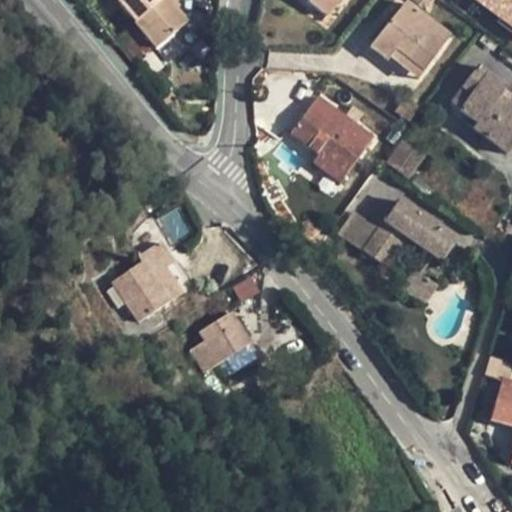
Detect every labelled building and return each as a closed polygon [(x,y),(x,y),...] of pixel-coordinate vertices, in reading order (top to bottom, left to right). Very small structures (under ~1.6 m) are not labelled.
[(114,0),(134,23),(161,1),(159,0),(114,0)] [(154,50),(187,24),(167,0),(162,0),(161,1),(134,23),(133,25),(154,50)] [(301,0),(325,18),(338,0),(301,0)] [(511,0),(475,0),(511,26),(511,0)] [(405,1),(369,48),(386,61),(389,57),(395,50),(422,72),(450,37),(405,1)] [(417,79),(422,72),(395,50),(389,57),(417,79)] [(472,130),(507,155),(511,148),(511,105),(500,97),(507,87),(477,66),(449,105),(476,125),(472,130)] [(373,139),(317,97),(290,134),(318,156),(312,164),(339,184),(373,139)] [(393,112),(408,122),(420,108),(404,97),(393,112)] [(402,142),(386,164),(408,179),(423,157),(402,142)] [(398,201),(364,251),(385,266),(404,238),(440,262),(455,240),(398,201)] [(291,232),(309,255),(316,246),(300,225),(291,232)] [(110,283),(138,324),(193,287),(176,262),(173,264),(159,242),(136,258),(140,263),(110,283)] [(426,305),(438,287),(413,270),(400,288),(426,305)] [(189,351),(203,374),(249,347),(230,313),(197,333),(202,343),(189,351)] [(501,381),(501,379),(508,381),(511,369),(511,364),(489,358),(484,376),(501,381)] [(511,382),(508,381),(501,379),(501,381),(495,401),(487,399),(481,419),(489,421),(511,427),(511,456),(510,465),(511,465),(511,382)]
